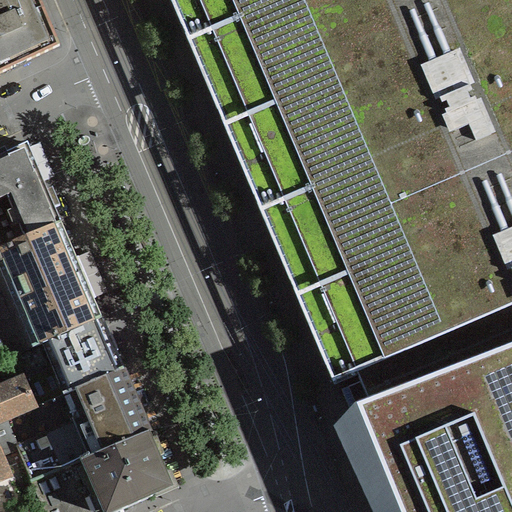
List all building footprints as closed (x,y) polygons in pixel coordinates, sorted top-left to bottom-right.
[(0,0),(0,73),(13,67),(59,46),(52,28),(39,0),(0,0)] [(511,336),(511,0),(169,0),(224,126),(244,173),(334,385),(358,375),(360,381),(341,389),(353,415),(353,416),(359,413),(355,404),(511,336)] [(0,248),(61,223),(55,207),(60,205),(52,187),(47,189),(27,143),(7,153),(5,147),(0,149),(0,248)] [(0,360),(43,342),(101,317),(61,223),(0,248),(0,360)] [(111,335),(109,336),(101,317),(43,342),(49,356),(53,366),(25,377),(37,404),(76,388),(123,368),(123,367),(115,349),(117,349),(111,335)] [(360,414),(400,511),(511,511),(511,336),(355,404),(359,413),(360,414)] [(32,480),(150,430),(123,368),(76,388),(81,400),(62,408),(67,418),(71,417),(73,421),(18,444),(17,445),(19,448),(32,480)] [(37,406),(37,404),(25,377),(24,376),(24,375),(15,379),(0,385),(0,478),(10,474),(3,455),(19,448),(17,445),(8,423),(8,418),(37,406)] [(156,496),(174,489),(178,487),(171,469),(166,470),(150,430),(32,480),(46,511),(113,511),(154,494),(156,496)]
